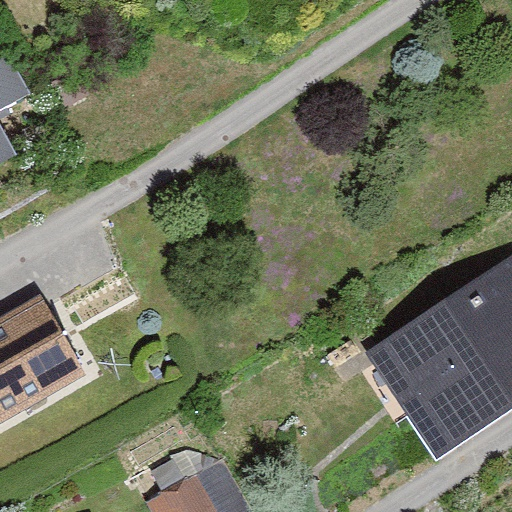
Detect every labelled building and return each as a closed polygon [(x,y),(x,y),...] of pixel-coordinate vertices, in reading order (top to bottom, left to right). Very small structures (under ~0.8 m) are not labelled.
[(0,106),(29,91),(0,38),(0,106)] [(0,132),(0,155),(10,151),(0,132)] [(511,405),(511,279),(385,364),(444,451),(511,405)] [(0,420),(69,382),(34,319),(0,338),(0,420)] [(210,511),(197,487),(156,509),(157,511),(210,511)]
